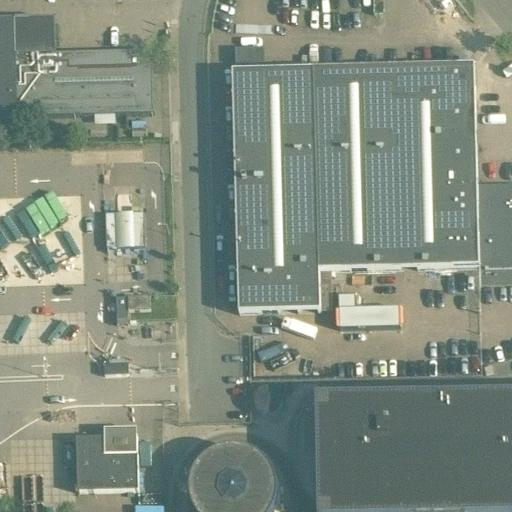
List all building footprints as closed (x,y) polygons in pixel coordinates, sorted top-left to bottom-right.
[(54,23),(0,24),(0,127),(18,127),(18,121),(154,118),(153,56),(55,58),(54,23)] [(263,51),(235,52),(236,68),(264,67),(263,51)] [(238,318),(239,318),(321,316),(320,275),(480,271),(480,268),(484,268),(484,272),(511,270),(511,188),(482,190),(482,193),(478,193),(475,70),(232,76),(238,318)] [(45,222),(73,223),(74,202),(45,202),(45,222)] [(144,249),(142,215),(106,216),(108,250),(144,249)] [(128,314),(150,313),(150,299),(128,300),(128,314)] [(339,300),(339,333),(400,331),(400,311),(356,312),(355,299),(339,300)] [(128,314),(128,300),(116,300),(117,322),(129,322),(128,314)] [(129,378),(129,374),(129,366),(104,367),(104,379),(129,378)] [(277,393),(274,392),(272,391),(268,390),(266,390),(263,391),(262,392),(260,393),(258,394),(257,395),(256,397),(255,399),(254,400),(254,403),(254,405),(254,408),(255,410),(256,412),(257,414),(259,415),(261,417),(265,418),(269,418),(272,418),(275,416),(278,413),(280,410),(281,407),(282,404),(281,400),(280,398),(279,396),(277,393)] [(511,511),(511,401),(317,405),(318,429),(319,510),(318,511),(511,511)] [(137,441),(105,441),(77,442),(78,496),(139,495),(138,459),(137,441)] [(275,511),(277,505),(277,500),(278,496),(277,488),(276,484),(275,480),(270,472),(265,465),(262,462),(258,460),(255,458),(251,456),(247,454),(243,453),(234,452),(230,453),(226,453),(221,454),(217,456),(213,458),(210,460),(206,462),(203,465),(198,472),(195,477),(194,479),(192,483),(191,487),(191,492),(190,496),(190,501),(190,511),(275,511)]
